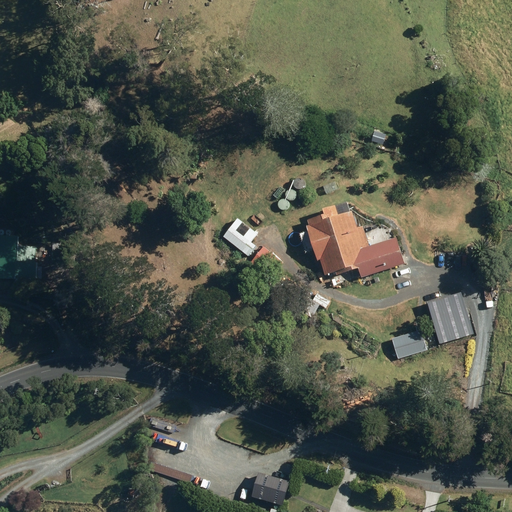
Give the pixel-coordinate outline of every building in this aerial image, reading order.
[(389,135),(378,130),(374,141),(385,145),(389,135)] [(288,213),(295,203),(303,193),(311,184),(300,176),(293,185),(285,195),(278,204),(288,213)] [(333,216),(312,222),(313,225),(310,226),(311,231),(303,234),(308,253),(319,250),(322,261),(325,260),(329,275),(346,270),(347,272),(362,268),(365,278),(410,265),(403,238),(373,247),(367,226),(359,228),(352,202),(331,208),(333,216)] [(21,232),(0,231),(0,244),(0,279),(41,280),(41,261),(49,261),(49,245),(21,245),(21,232)] [(464,254),(441,252),(440,266),(463,267),(464,254)] [(325,308),(331,300),(313,288),(307,296),(325,308)] [(481,296),(434,293),(432,323),(480,325),(481,296)] [(423,330),(395,339),(401,359),(430,350),(423,330)] [(263,471),(255,496),(287,506),(294,481),(263,471)] [(239,496),(232,493),(225,490),(226,487),(213,482),(209,493),(229,501),(236,503),(239,496)]
